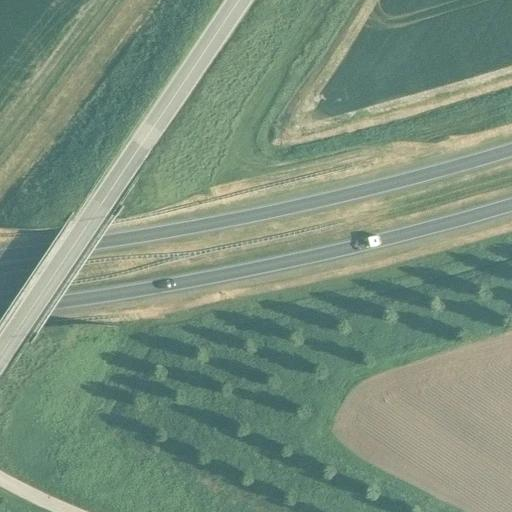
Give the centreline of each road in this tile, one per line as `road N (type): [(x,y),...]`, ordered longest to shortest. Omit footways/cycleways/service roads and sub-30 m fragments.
road 1 (trunk): [(511,148),(312,202),(0,257)]
road 2 (trunk): [(0,311),(315,257),(511,203)]
road 3 (unclassified): [(0,354),(238,0)]
